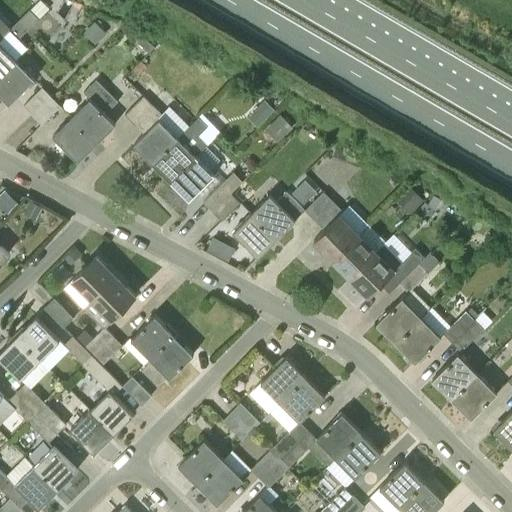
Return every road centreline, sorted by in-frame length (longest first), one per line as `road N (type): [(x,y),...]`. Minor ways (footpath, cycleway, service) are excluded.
road 1 (trunk): [(225,0),(511,166)]
road 2 (unclassified): [(511,505),(367,364),(278,309)]
road 3 (trunk): [(511,122),(299,0)]
road 4 (unclassified): [(278,309),(91,209)]
road 5 (residential): [(128,458),(278,309)]
road 6 (residential): [(91,209),(0,303)]
